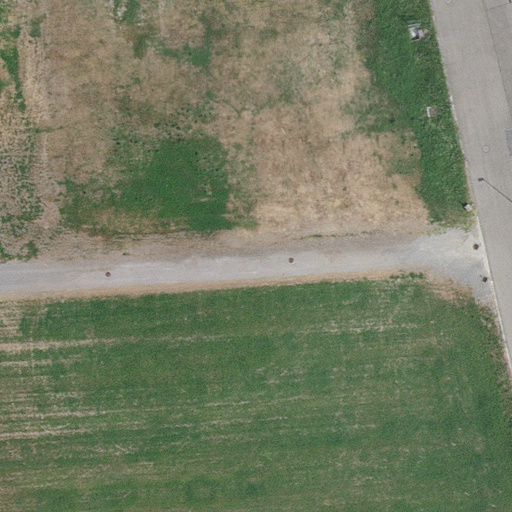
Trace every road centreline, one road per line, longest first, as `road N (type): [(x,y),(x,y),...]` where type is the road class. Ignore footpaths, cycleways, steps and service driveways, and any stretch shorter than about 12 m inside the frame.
road 1 (track): [(0,279),(506,249)]
road 2 (unclassified): [(511,274),(449,0)]
